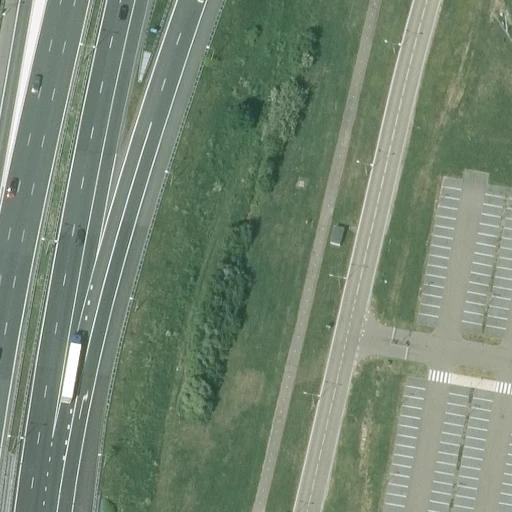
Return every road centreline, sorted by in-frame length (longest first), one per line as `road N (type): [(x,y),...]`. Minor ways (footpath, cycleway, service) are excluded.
road 1 (unclassified): [(306,511),(426,0)]
road 2 (motorway): [(74,262),(137,162),(194,0)]
road 3 (motorway): [(68,0),(0,272)]
road 4 (motorway): [(27,0),(0,272)]
road 5 (motorway): [(74,262),(127,0)]
road 6 (motorway): [(40,511),(74,262)]
